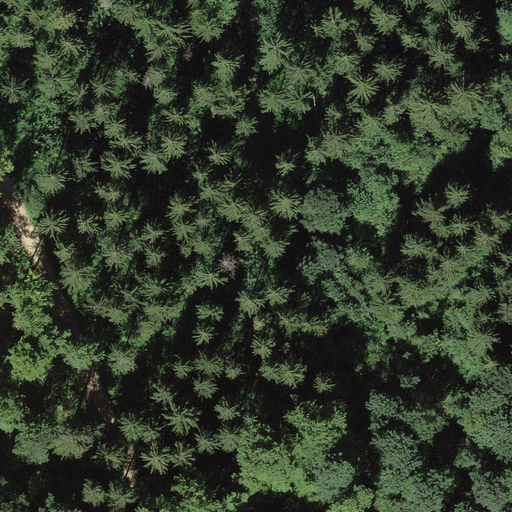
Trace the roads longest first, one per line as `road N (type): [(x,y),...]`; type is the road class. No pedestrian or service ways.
road 1 (track): [(394,511),(362,432),(232,0)]
road 2 (track): [(155,511),(0,174)]
road 3 (track): [(295,207),(428,375),(451,387),(511,380)]
